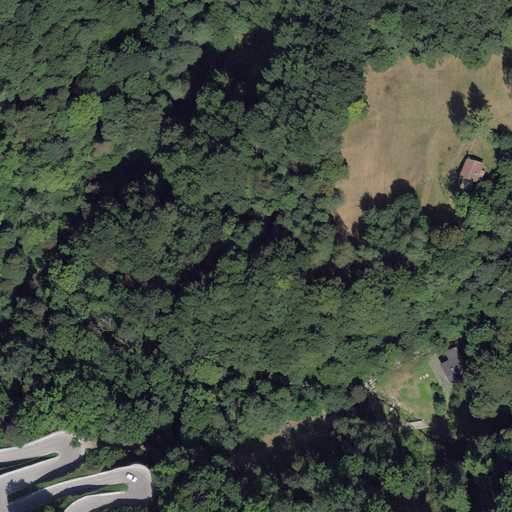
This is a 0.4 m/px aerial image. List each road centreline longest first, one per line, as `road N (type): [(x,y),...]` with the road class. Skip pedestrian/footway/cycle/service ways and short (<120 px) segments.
road 1 (tertiary): [(9,511),(52,492),(128,475),(142,481),(135,497),(77,511)]
road 2 (tertiary): [(0,459),(57,443),(71,450),(61,465),(0,489)]
